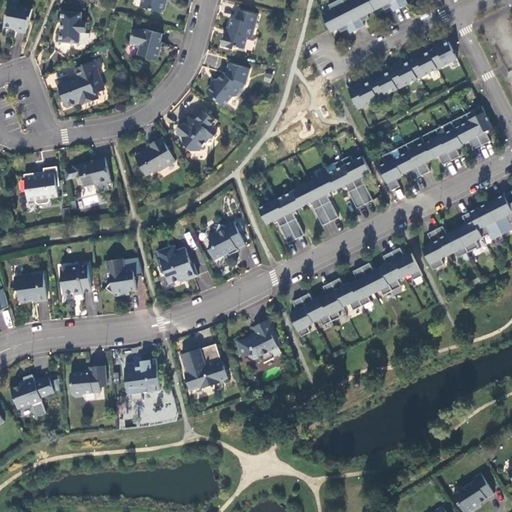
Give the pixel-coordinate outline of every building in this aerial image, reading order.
[(165,0),(142,0),(140,7),(162,13),(163,11),(165,10),(167,4),(165,1),(165,0)] [(331,11),(322,15),(329,31),(331,32),(339,28),(341,33),(348,29),(350,34),(365,26),(363,22),(370,18),(367,14),(382,7),(384,11),(391,7),(394,12),(408,4),(405,0),(339,0),(329,5),(331,11)] [(33,9),(9,5),(5,27),(14,29),(16,31),(26,33),(28,21),(30,21),(33,9)] [(82,13),(62,11),(60,42),(80,44),(81,33),(86,33),(87,22),(82,22),(82,13)] [(225,34),(222,46),(235,50),(235,46),(245,49),(248,37),(253,38),(258,16),(239,11),(237,20),(232,19),(228,35),(225,34)] [(144,32),(134,29),(131,42),(141,45),(138,55),(158,61),(162,47),(160,46),(163,34),(145,29),(144,32)] [(458,59),(449,42),(444,45),(443,42),(428,49),(429,52),(425,55),(423,51),(408,59),(409,62),(405,64),(403,61),(388,69),(390,72),(385,74),(383,71),(368,79),(370,82),(365,84),(364,81),(348,89),(359,109),(378,99),(398,89),(458,59)] [(59,86),(67,107),(78,102),(82,104),(98,98),(96,93),(104,90),(98,73),(94,75),(93,71),(97,69),(94,62),(77,68),(81,78),(71,82),(59,86)] [(246,84),(250,69),(229,64),(226,75),(224,73),(215,84),(211,84),(207,90),(208,93),(225,107),(233,97),(236,97),(246,84)] [(57,80),(59,86),(71,82),(68,75),(57,80)] [(386,164),(380,167),(392,191),(400,187),(396,179),(403,175),(403,174),(409,171),(414,180),(431,172),(426,162),(439,156),(444,165),(461,157),(457,149),(463,145),(463,144),(469,141),(474,150),(491,141),(486,132),(493,129),(482,106),(473,111),(477,118),(470,121),(467,114),(458,119),(462,126),(455,129),(452,122),(443,126),(447,133),(440,136),(437,129),(428,134),(431,141),(425,144),(422,137),(413,141),(416,148),(410,152),(406,145),(398,149),(401,156),(395,159),(391,152),(383,156),(386,164)] [(215,121),(204,112),(195,122),(190,118),(184,124),(186,126),(179,134),(183,137),(185,144),(193,150),(200,150),(210,138),(213,138),(217,133),(217,129),(212,125),(215,121)] [(162,138),(150,145),(152,149),(146,153),(144,151),(135,156),(147,176),(156,170),(159,171),(176,162),(162,138)] [(294,191),(259,209),(267,224),(276,220),(278,223),(278,222),(289,243),(305,235),(294,214),(295,214),(293,211),(311,202),(312,205),(313,205),(323,226),(339,218),(329,197),(328,194),(345,185),(346,188),(347,188),(358,208),(365,205),(373,201),(363,180),(364,179),(362,176),(371,172),(363,156),(354,161),(351,156),(335,164),(338,169),(328,174),(304,186),(294,191)] [(91,161),(73,166),(76,178),(82,176),(85,187),(96,184),(101,187),(112,184),(105,158),(96,160),(96,162),(91,163),(91,161)] [(25,175),(29,201),(36,200),(37,202),(39,204),(49,203),(51,200),(50,198),(59,196),(57,187),(60,186),(57,167),(44,169),(45,175),(35,176),(34,174),(25,175)] [(433,243),(423,249),(434,270),(444,265),(441,259),(455,252),(458,258),(479,247),(476,241),(490,234),(493,240),(511,230),(511,226),(511,224),(511,223),(511,191),(463,216),(468,227),(458,232),(448,237),(443,226),(428,234),(433,243)] [(216,234),(209,238),(213,246),(209,249),(215,261),(226,255),(225,254),(228,252),(230,256),(239,251),(238,249),(246,245),(234,222),(226,226),(219,224),(216,234)] [(160,257),(157,258),(162,273),(166,275),(170,284),(186,278),(187,280),(198,276),(194,264),(191,262),(186,248),(177,251),(175,245),(158,252),(160,257)] [(291,315),(302,337),(311,332),(307,325),(320,319),(324,326),(333,321),(341,317),(338,310),(344,307),(350,303),(354,311),(371,302),(368,295),(374,291),(381,288),(384,295),(401,287),(398,280),(404,276),(411,273),(414,280),(423,276),(412,254),(405,257),(400,248),(384,256),(388,264),(381,268),(382,269),(375,272),(370,263),(354,271),(358,281),(352,284),(351,283),(344,286),(340,278),(324,287),(328,296),(321,299),(321,298),(314,301),(310,293),(293,302),(298,311),(291,315)] [(124,259),(106,261),(108,273),(111,272),(112,281),(107,288),(118,297),(121,293),(137,290),(134,272),(130,269),(125,270),(124,259)] [(80,265),(61,267),(64,294),(79,291),(80,294),(84,294),(83,292),(92,291),(88,265),(80,266),(80,265)] [(44,273),(15,277),(16,291),(19,291),(21,303),(29,301),(30,299),(35,298),(35,302),(48,300),(44,273)] [(254,327),(258,335),(249,340),(238,343),(241,354),(247,356),(253,354),(254,359),(259,357),(261,356),(264,363),(274,358),(274,356),(282,352),(278,345),(281,344),(277,333),(270,319),(254,327)] [(195,349),(182,353),(187,371),(186,371),(191,388),(201,385),(202,386),(221,381),(220,379),(228,377),(223,360),(222,361),(216,343),(201,347),(200,347),(201,348),(195,350),(195,349)] [(157,359),(141,361),(142,367),(137,367),(137,366),(125,367),(129,395),(131,395),(138,400),(143,393),(161,390),(157,359)] [(107,382),(106,366),(90,367),(91,372),(71,374),(72,395),(75,397),(83,396),(85,393),(101,392),(101,387),(100,382),(107,382)] [(32,404),(38,421),(48,417),(42,398),(56,393),(50,377),(36,382),(33,374),(24,378),(26,384),(11,389),(19,408),(32,404)] [(476,481),(454,495),(464,511),(471,511),(477,509),(477,505),(495,494),(481,473),(474,478),(476,481)]
